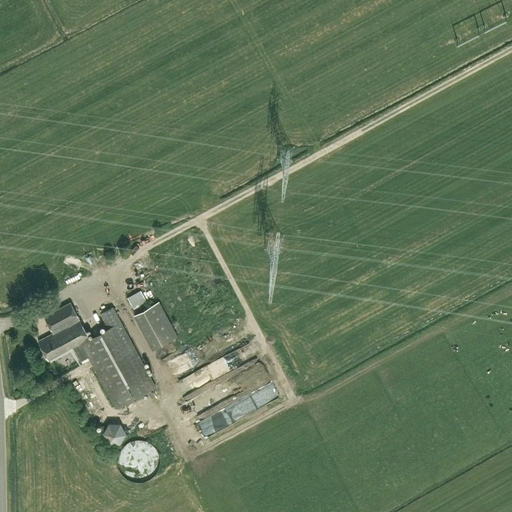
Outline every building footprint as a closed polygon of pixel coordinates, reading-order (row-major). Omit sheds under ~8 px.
[(100,303),(93,299),(87,308),(98,316),(102,309),(98,307),(100,303)] [(178,335),(160,302),(159,300),(134,314),(153,349),(178,335)] [(112,306),(100,313),(108,327),(90,337),(70,302),(46,315),(53,328),(55,331),(38,341),(48,360),(72,348),(79,362),(88,357),(116,408),(156,386),(112,306)] [(234,332),(210,340),(214,354),(238,346),(234,332)] [(219,363),(226,375),(249,363),(243,351),(219,363)] [(86,385),(77,389),(89,415),(98,412),(86,385)] [(239,416),(238,415),(241,413),(236,406),(225,415),(231,423),(239,416)] [(120,422),(109,422),(103,432),(108,442),(120,442),(126,433),(120,422)] [(117,472),(152,479),(157,450),(145,447),(145,446),(134,444),(134,448),(122,446),(117,472)]
